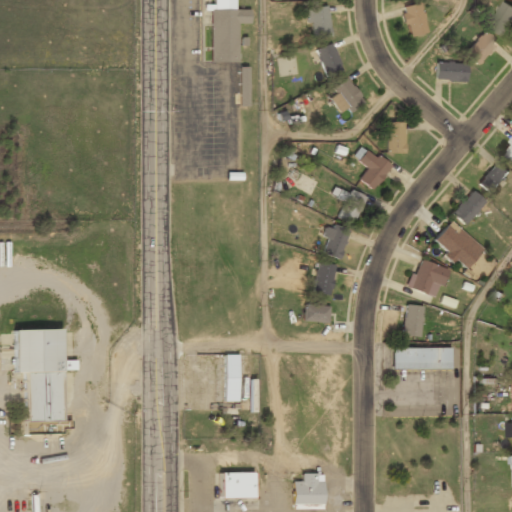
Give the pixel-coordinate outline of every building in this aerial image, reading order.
[(209,0),(210,62),(236,61),(235,23),(248,23),(247,9),(233,9),(233,0),(209,0)] [(511,18),(511,5),(502,0),(488,26),(503,35),(511,18)] [(404,34),(423,32),(420,2),(401,4),(404,34)] [(324,4),(303,8),(309,38),(329,34),(324,4)] [(462,53),(476,64),(495,41),(481,29),(462,53)] [(313,49),(324,78),(340,71),(329,42),(313,49)] [(464,61),(433,61),(433,80),(464,80),(464,61)] [(237,67),(238,106),(246,106),(246,67),(237,67)] [(345,114),(362,100),(343,77),(326,91),(345,114)] [(384,152),(402,152),(402,121),(384,121),(384,152)] [(511,157),(511,139),(503,148),(511,157)] [(371,190),(388,165),(359,144),(350,157),(363,166),(354,179),(371,190)] [(490,195),(509,171),(494,159),(475,184),(490,195)] [(335,217),(350,224),(363,196),(348,189),(346,193),(332,187),(328,195),(342,201),(335,217)] [(448,211),(461,224),(483,203),(470,190),(448,211)] [(430,239),(462,269),(476,253),(444,224),(430,239)] [(346,233),(326,225),(316,251),(336,259),(346,233)] [(404,287),(434,298),(445,270),(416,258),(404,287)] [(333,265),(315,261),(309,291),(327,295),(333,265)] [(326,305),(300,305),(299,322),(326,323),(326,305)] [(418,336),(418,305),(401,305),(401,336),(418,336)] [(58,329),(10,330),(11,373),(21,373),(22,428),(61,427),(59,370),(72,370),(72,360),(58,360),(58,329)] [(447,368),(447,348),(388,348),(388,368),(447,368)] [(221,402),(235,402),(235,355),(221,355),(221,402)] [(251,499),(251,473),(216,473),(216,499),(251,499)] [(288,481),(288,507),(320,507),(320,478),(303,478),(303,481),(288,481)]
